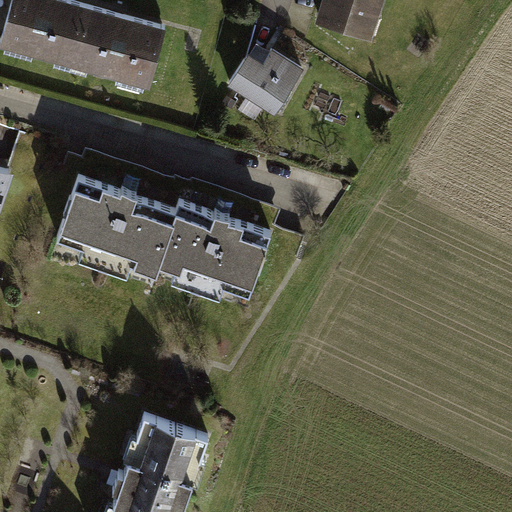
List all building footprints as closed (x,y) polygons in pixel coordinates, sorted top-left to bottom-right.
[(11,0),(0,40),(0,44),(147,85),(165,22),(123,10),(85,0),(11,0)] [(323,0),(319,15),(374,33),(384,0),(323,0)] [(263,32),(233,75),(283,111),(314,68),(263,32)] [(0,209),(18,167),(0,159),(0,209)] [(130,194),(83,177),(60,243),(156,277),(166,248),(179,211),(130,194)] [(259,281),(277,231),(234,215),(184,197),(179,211),(166,248),(259,281)] [(122,481),(110,511),(182,511),(212,430),(149,407),(122,481)]
